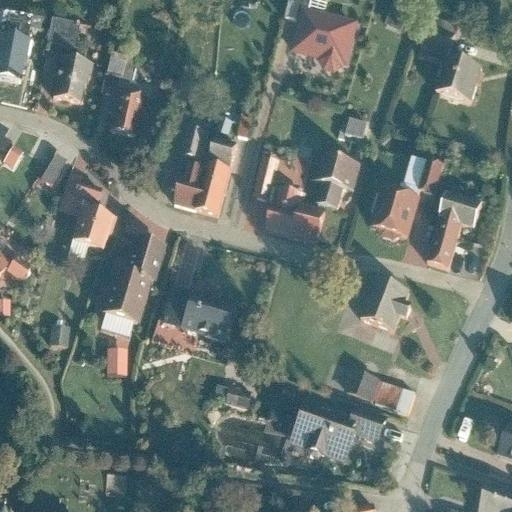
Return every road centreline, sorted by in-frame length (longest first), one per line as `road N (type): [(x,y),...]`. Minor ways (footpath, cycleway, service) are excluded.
road 1 (residential): [(495,310),(388,268),(168,216),(135,197),(100,158),(47,127),(0,115)]
road 2 (residential): [(495,310),(447,404),(415,511)]
